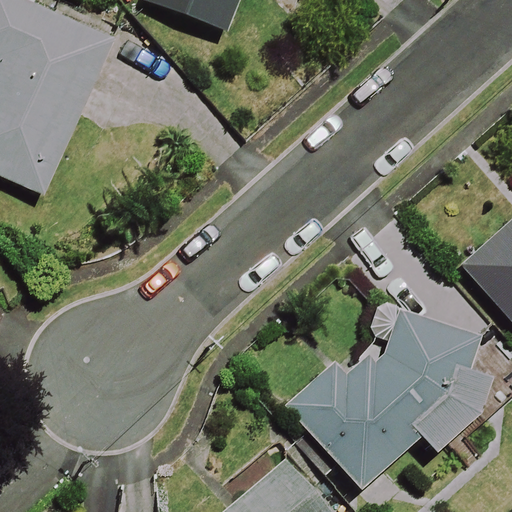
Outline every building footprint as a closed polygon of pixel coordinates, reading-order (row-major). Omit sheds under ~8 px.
[(111,45),(11,0),(0,0),(0,180),(41,199),(111,45)] [(142,0),(141,4),(228,39),(243,0),(142,0)] [(511,329),(511,224),(460,269),(511,329)] [(419,441),(433,457),(511,389),(511,378),(488,350),(380,304),(367,335),(389,344),(350,377),(339,364),(286,409),(357,493),(419,441)] [(325,511),(287,465),(229,511),(325,511)]
